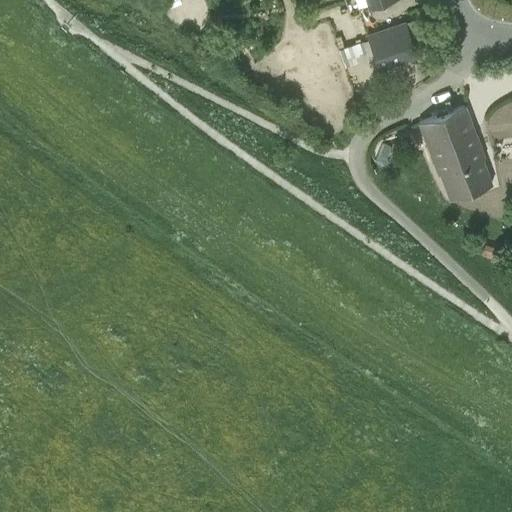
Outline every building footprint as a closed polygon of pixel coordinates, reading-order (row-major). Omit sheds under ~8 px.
[(170,6),(167,0),(154,0),(159,11),(170,6)] [(377,71),(416,58),(405,20),(366,33),(377,71)] [(345,66),(369,57),(362,36),(337,44),(345,66)] [(451,198),(492,182),(482,156),(485,155),(465,103),(419,120),(438,173),(440,172),(451,198)] [(384,163),(392,145),(382,141),(375,159),(384,163)] [(495,258),(498,248),(485,244),(481,253),(495,258)]
